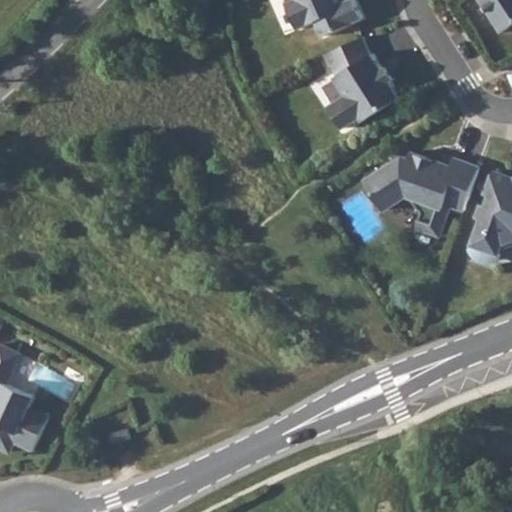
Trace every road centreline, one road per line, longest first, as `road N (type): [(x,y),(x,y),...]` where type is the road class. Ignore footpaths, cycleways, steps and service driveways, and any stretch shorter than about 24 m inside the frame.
road 1 (residential): [(119,511),(511,336)]
road 2 (residential): [(418,0),(420,17),(480,101),(511,113)]
road 3 (unclassified): [(0,83),(87,0)]
